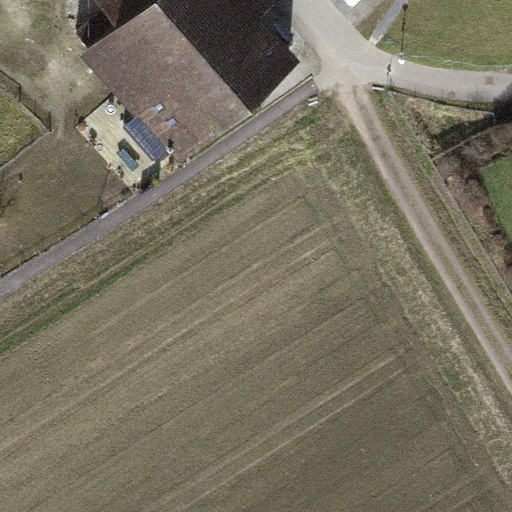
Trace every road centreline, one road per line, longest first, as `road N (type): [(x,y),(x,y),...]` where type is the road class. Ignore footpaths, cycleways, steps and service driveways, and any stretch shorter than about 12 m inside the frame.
road 1 (residential): [(348,63),(373,128),(511,366)]
road 2 (residential): [(511,83),(474,85),(348,63)]
